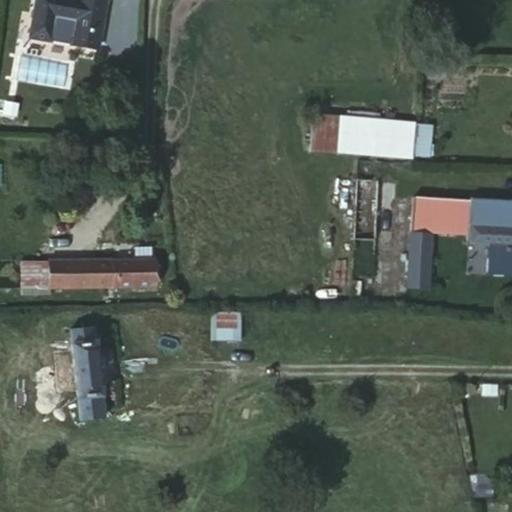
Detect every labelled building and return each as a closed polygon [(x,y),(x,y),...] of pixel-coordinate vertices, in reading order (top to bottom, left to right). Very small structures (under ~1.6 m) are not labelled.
[(101,52),(107,7),(107,0),(80,0),(80,3),(63,0),(38,0),(32,40),(101,52)] [(309,112),(306,149),(428,158),(431,121),(309,112)] [(399,197),(399,181),(354,181),(351,239),(373,241),(376,204),(393,204),(391,228),(406,229),(408,198),(399,197)] [(428,230),(442,230),(464,232),(464,223),(486,224),(485,246),(483,280),(511,281),(511,203),(464,200),(408,198),(406,229),(428,230)] [(405,253),(406,229),(391,228),(389,251),(405,253)] [(428,230),(406,229),(405,253),(403,287),(426,288),(428,230)] [(160,258),(21,261),(21,296),(160,290),(160,258)] [(240,311),(211,310),(211,344),(240,344),(240,311)] [(73,326),(75,352),(79,421),(104,421),(100,351),(98,325),(73,326)]
